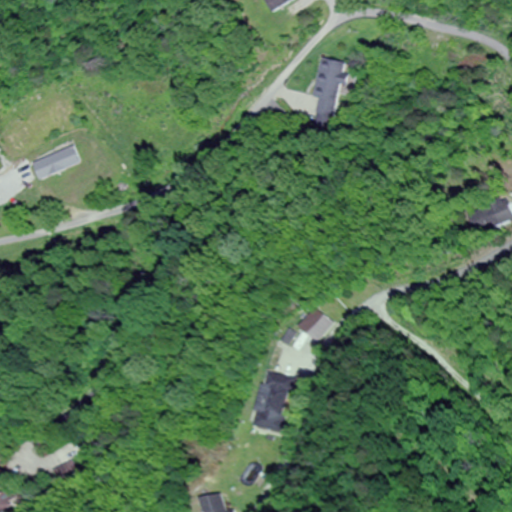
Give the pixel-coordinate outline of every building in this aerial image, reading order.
[(270,0),(278,13),(300,0),(270,0)] [(318,98),(341,102),(344,85),(350,86),(352,75),(346,74),(348,64),(324,60),(318,98)] [(81,164),(74,148),(35,165),(42,182),(81,164)] [(511,200),(478,211),(484,232),(511,223),(511,200)] [(246,427),(270,433),(283,378),(259,372),(246,427)] [(0,511),(9,511),(20,505),(5,484),(0,487),(0,511)] [(198,511),(218,511),(218,496),(198,496),(198,511)]
